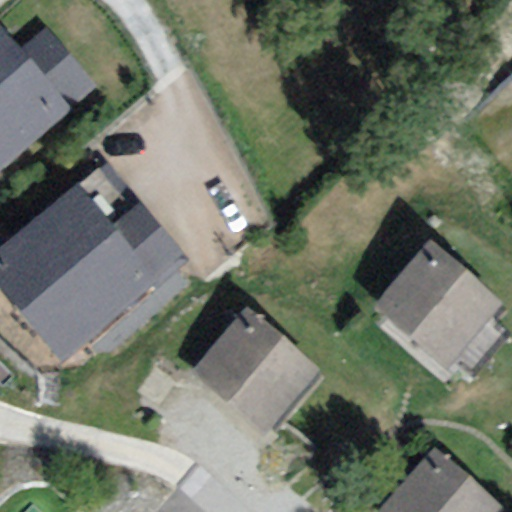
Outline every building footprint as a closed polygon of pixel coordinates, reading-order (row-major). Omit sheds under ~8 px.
[(0,43),(0,178),(66,125),(0,43)] [(511,161),(511,73),(468,115),(511,161)] [(118,225),(138,203),(98,167),(78,190),(118,225)] [(72,199),(0,256),(0,299),(58,370),(178,272),(133,217),(105,239),(72,199)] [(499,312),(426,252),(374,315),(447,375),(499,312)] [(310,384),(241,324),(188,385),(257,445),(310,384)] [(489,511),(432,458),(380,511),(489,511)]
